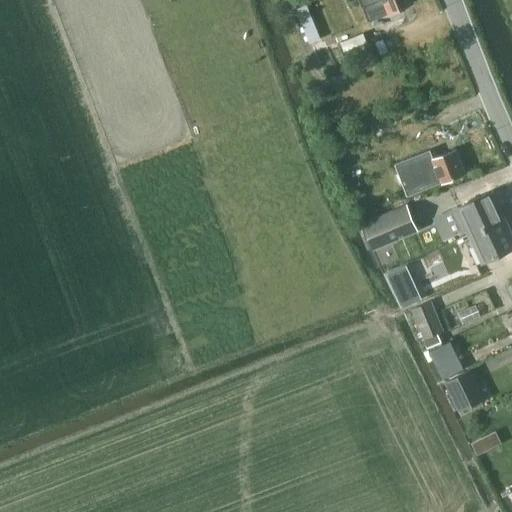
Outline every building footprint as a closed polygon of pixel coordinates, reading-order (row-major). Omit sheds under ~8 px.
[(360,0),(369,20),(388,12),(414,1),(413,0),(360,0)] [(309,3),(298,6),(309,42),(321,38),(309,3)] [(363,33),(341,41),(344,50),(366,42),(363,33)] [(430,187),(467,173),(458,150),(434,159),(434,160),(422,165),(430,187)] [(411,195),(426,189),(417,165),(402,171),(411,195)] [(457,207),(470,234),(506,218),(493,191),(457,207)] [(374,250),(380,247),(420,231),(408,203),(362,222),(374,250)] [(511,230),(506,218),(470,234),(472,238),(466,241),(477,264),(511,247),(511,230)] [(419,236),(393,247),(405,271),(430,261),(419,236)] [(428,270),(397,283),(407,308),(439,294),(428,270)] [(431,300),(411,308),(423,338),(443,331),(431,300)] [(453,346),(434,355),(446,380),(466,372),(453,346)] [(466,372),(446,380),(459,410),(487,398),(473,369),(466,372)] [(472,440),(476,450),(501,439),(497,429),(472,440)]
